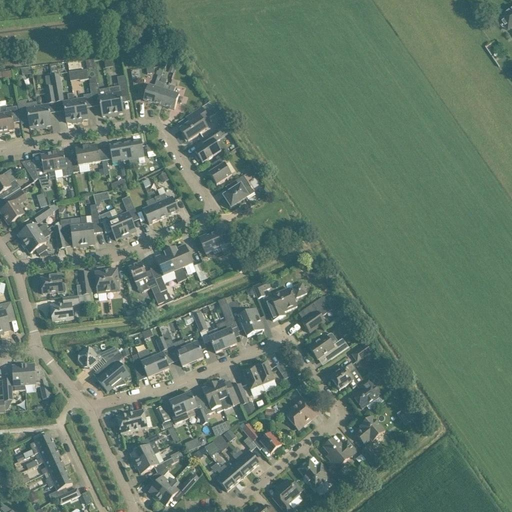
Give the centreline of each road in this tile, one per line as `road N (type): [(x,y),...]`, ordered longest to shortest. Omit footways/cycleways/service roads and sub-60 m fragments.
road 1 (residential): [(17,272),(125,256),(216,216),(156,122),(0,152)]
road 2 (residential): [(224,511),(335,421),(336,405),(286,342),(88,410)]
road 3 (residential): [(80,400),(61,428),(104,511)]
